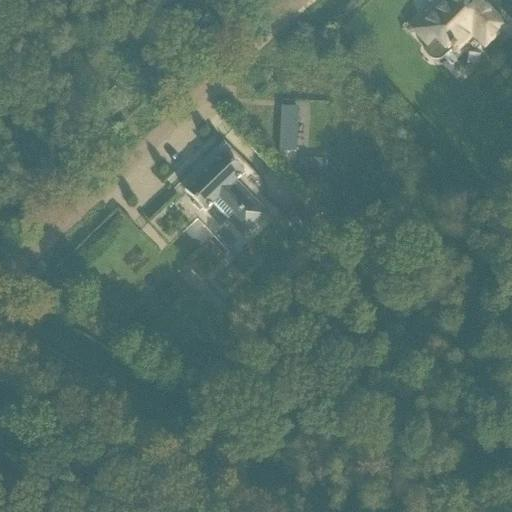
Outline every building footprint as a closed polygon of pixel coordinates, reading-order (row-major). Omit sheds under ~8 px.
[(416,32),(428,44),(427,45),(426,47),(425,48),(425,50),(425,52),(425,54),(426,55),(426,56),(427,57),(428,59),(431,60),(432,61),(434,61),(436,61),(437,61),(439,60),(441,59),(451,50),(452,51),(460,43),(459,41),(470,30),(483,44),(500,28),(473,0),(449,0),(445,5),(447,6),(435,17),(434,16),(416,32)] [(103,103),(114,114),(125,103),(114,92),(103,103)] [(281,109),(279,153),(295,153),(297,109),(281,109)] [(243,176),(223,155),(222,156),(194,182),(192,180),(185,187),(187,189),(184,192),(195,204),(192,206),(199,213),(201,210),(204,213),(221,198),(236,214),(228,222),(244,238),(266,217),(235,184),(243,176)] [(313,160),(313,173),(324,173),(325,161),(313,160)] [(33,206),(37,211),(43,205),(39,200),(33,206)] [(308,203),(298,213),(308,224),(318,214),(308,203)]
